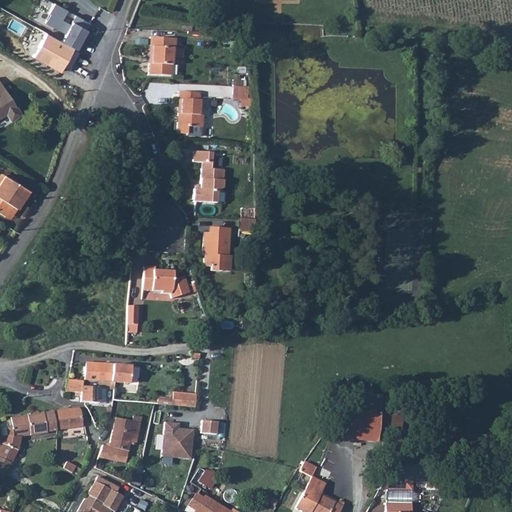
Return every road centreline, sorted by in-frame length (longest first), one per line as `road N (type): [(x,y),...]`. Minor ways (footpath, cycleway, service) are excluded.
road 1 (residential): [(0,277),(68,158),(94,85)]
road 2 (residential): [(3,377),(80,349),(182,351)]
road 3 (residential): [(94,85),(126,105),(142,135),(161,228)]
road 4 (residential): [(3,377),(83,408),(93,435),(103,435),(108,421)]
